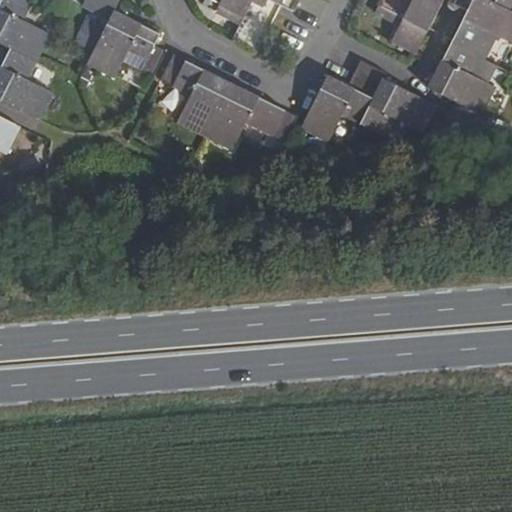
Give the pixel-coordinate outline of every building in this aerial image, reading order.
[(28,82),(38,64),(55,32),(25,17),(33,0),(2,0),(0,4),(0,61),(1,63),(0,65),(0,102),(40,124),(54,96),(28,82)] [(112,9),(116,0),(84,0),(82,4),(107,18),(84,62),(112,76),(126,51),(145,61),(139,71),(153,79),(168,51),(155,43),(160,34),(112,9)] [(262,56),(285,11),(294,15),(301,0),(321,0),(330,4),(332,0),(214,0),(222,4),(217,13),(254,33),(247,48),(262,56)] [(413,55),(441,0),(472,0),(426,88),(451,102),(443,116),(469,129),(494,86),(480,78),(489,62),(486,60),(499,38),(510,44),(511,40),(511,0),(382,0),(376,14),(396,26),(388,42),(413,55)] [(84,21),(72,41),(85,48),(96,28),(84,21)] [(206,139),(234,85),(175,54),(160,83),(191,99),(177,124),(206,139)] [(440,107),(359,62),(347,85),(329,75),(301,129),(325,143),(335,125),(355,136),(362,126),(400,146),(409,128),(424,136),(440,107)] [(300,119),(234,85),(206,139),(234,153),(246,128),(284,148),(300,119)] [(0,155),(5,158),(20,128),(0,118),(0,155)]
